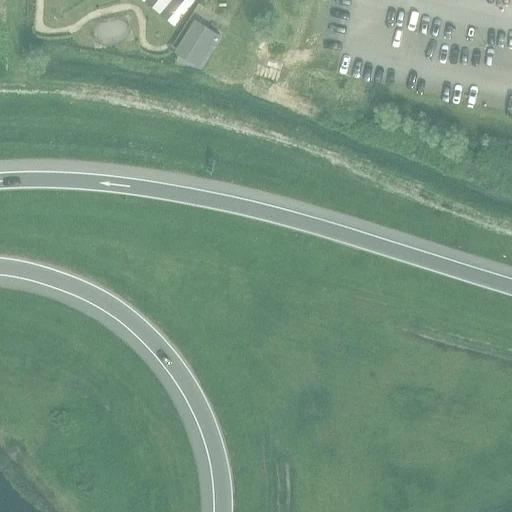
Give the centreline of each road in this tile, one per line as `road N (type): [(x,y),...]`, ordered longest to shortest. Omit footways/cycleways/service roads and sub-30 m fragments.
road 1 (motorway): [(511,290),(282,219),(167,193),(0,183)]
road 2 (motorway): [(0,268),(74,286),(113,307),(158,349),(195,400),(214,450),(219,511)]
